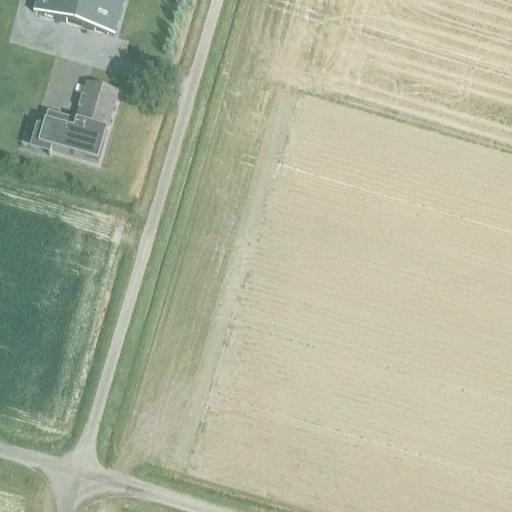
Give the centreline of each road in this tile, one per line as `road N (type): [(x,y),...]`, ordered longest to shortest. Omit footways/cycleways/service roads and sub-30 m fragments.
road 1 (unclassified): [(79,475),(217,0)]
road 2 (unclassified): [(196,511),(79,475)]
